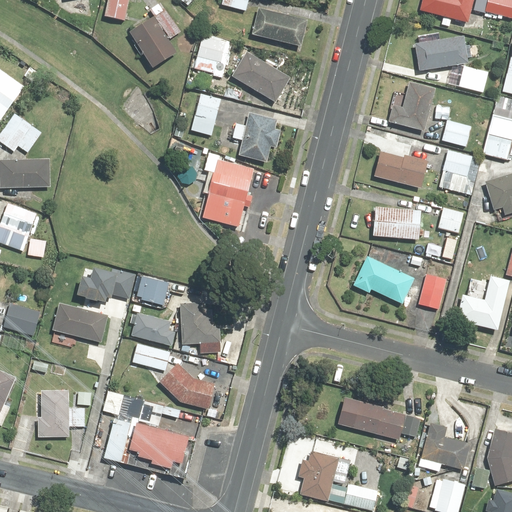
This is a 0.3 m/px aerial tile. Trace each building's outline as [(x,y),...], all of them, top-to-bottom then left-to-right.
[(107,0),(104,17),(125,22),(130,0),(107,0)] [(249,0),(221,0),(220,6),(246,13),(249,0)] [(422,0),(420,10),(468,22),(473,0),(422,0)] [(511,0),(474,0),(472,11),(511,20),(511,0)] [(258,8),(252,35),(300,47),(307,20),(258,8)] [(154,18),(129,33),(153,70),(177,54),(154,18)] [(226,39),(202,34),(196,69),(220,74),(226,39)] [(464,37),(414,44),(418,72),(468,65),(464,37)] [(246,53),(232,77),(276,103),(290,78),(246,53)] [(511,55),(510,55),(503,93),(511,94),(511,55)] [(22,64),(11,57),(5,67),(16,74),(22,64)] [(488,74),(463,68),(458,88),(483,94),(488,74)] [(19,96),(0,82),(0,122),(1,122),(19,96)] [(392,105),(387,122),(425,132),(436,89),(409,82),(402,108),(392,105)] [(221,99),(200,94),(192,131),(213,136),(221,99)] [(511,109),(496,105),(484,152),(511,159),(511,109)] [(248,113),(238,156),(267,163),(271,147),(276,149),(281,131),(275,130),(277,120),(248,113)] [(19,147),(28,153),(42,134),(15,114),(0,134),(0,141),(15,152),(19,147)] [(472,128),(446,121),(441,141),(466,147),(472,128)] [(381,149),(374,176),(420,189),(428,161),(381,149)] [(466,179),(472,157),(448,151),(439,188),(470,195),(473,181),(466,179)] [(0,161),(0,165),(0,189),(50,188),(49,161),(0,161)] [(216,161),(201,219),(238,228),(253,170),(216,161)] [(511,174),(484,182),(493,211),(502,208),(504,216),(511,213),(511,174)] [(373,205),(365,204),(362,221),(370,223),(373,205)] [(36,216),(8,205),(0,225),(0,244),(21,253),(36,216)] [(375,208),(372,237),(418,241),(421,212),(375,208)] [(463,213),(443,209),(439,227),(459,232),(463,213)] [(48,222),(35,221),(33,240),(46,242),(48,222)] [(456,241),(446,239),(442,258),(452,260),(456,241)] [(414,279),(367,257),(353,286),(400,308),(414,279)] [(133,275),(113,270),(105,300),(126,305),(133,275)] [(447,279),(426,274),(419,305),(440,309),(447,279)] [(170,284),(141,276),(135,299),(163,307),(170,284)] [(462,295),(455,321),(497,332),(510,281),(490,276),(484,300),(462,295)] [(108,316),(59,303),(52,330),(101,343),(108,316)] [(205,303),(180,304),(182,345),(199,344),(200,355),(221,354),(219,326),(213,326),(212,310),(205,310),(205,303)] [(39,313),(9,306),(3,329),(33,336),(39,313)] [(137,313),(131,337),(172,347),(175,333),(168,331),(171,321),(137,313)] [(61,337),(45,334),(42,343),(59,347),(61,337)] [(60,348),(42,344),(40,353),(57,357),(60,348)] [(170,352),(134,345),(130,364),(166,372),(170,352)] [(81,353),(65,351),(64,360),(80,362),(81,353)] [(49,365),(33,362),(31,370),(48,374),(49,365)] [(177,364),(159,382),(180,402),(209,410),(214,385),(194,380),(177,364)] [(0,370),(0,413),(15,377),(0,370)] [(38,418),(38,438),(69,438),(69,390),(41,390),(41,418),(38,418)] [(92,392),(77,392),(77,405),(92,405),(92,392)] [(406,414),(344,398),(337,425),(399,441),(406,414)] [(115,418),(104,459),(124,464),(128,449),(139,452),(138,456),(152,460),(151,463),(171,469),(173,461),(183,463),(189,438),(115,418)] [(447,428),(430,423),(421,460),(464,470),(470,444),(444,438),(447,428)] [(486,459),(494,487),(511,481),(511,434),(494,429),(486,459)] [(338,459),(311,452),(308,461),(302,460),(298,478),(304,479),(300,495),(327,502),(338,459)] [(439,511),(458,511),(464,485),(437,479),(430,510),(439,511)] [(345,488),(336,486),(332,501),(372,510),(377,490),(346,483),(345,488)]
